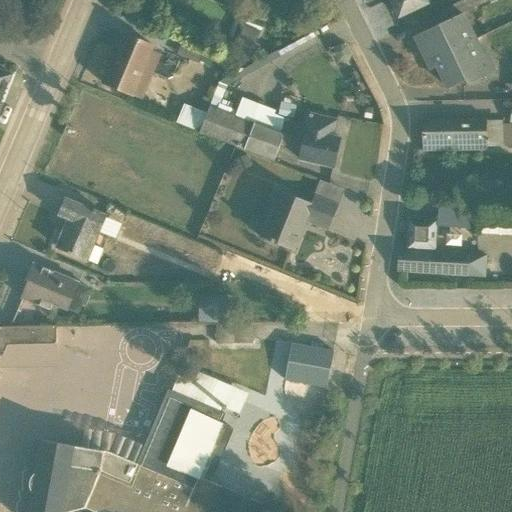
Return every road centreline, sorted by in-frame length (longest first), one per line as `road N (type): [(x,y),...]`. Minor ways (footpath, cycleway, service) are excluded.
road 1 (residential): [(345,0),(399,121),(375,313)]
road 2 (residential): [(375,313),(337,511)]
road 3 (tertiary): [(0,199),(59,60)]
road 4 (residential): [(511,314),(375,313)]
